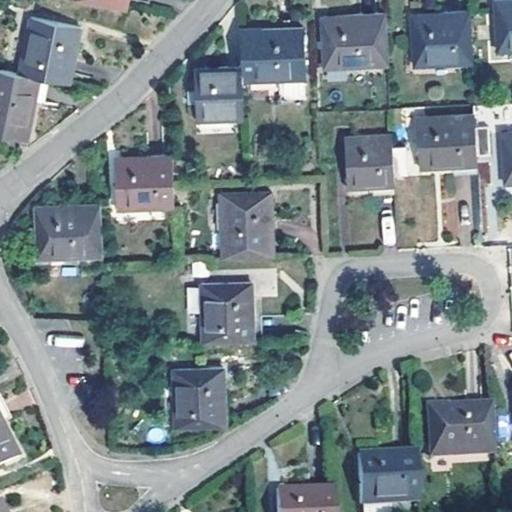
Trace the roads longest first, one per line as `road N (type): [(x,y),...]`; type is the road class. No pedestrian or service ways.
road 1 (residential): [(335,366),(472,328),(491,316),(484,275),(471,263),(356,268),(336,277),(323,346)]
road 2 (residential): [(0,193),(142,79),(214,0)]
road 3 (residential): [(171,481),(299,403),(335,366)]
road 4 (residential): [(0,294),(46,383),(76,468)]
